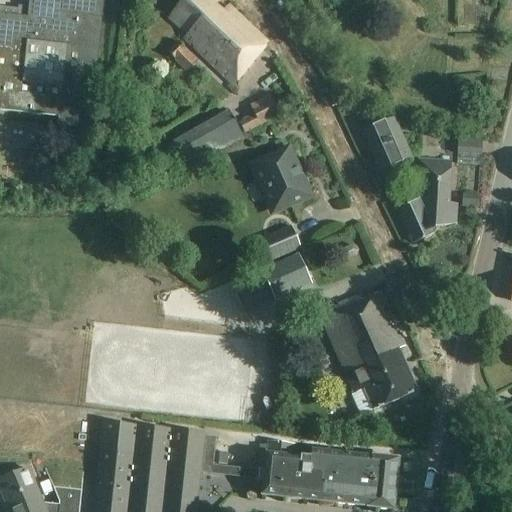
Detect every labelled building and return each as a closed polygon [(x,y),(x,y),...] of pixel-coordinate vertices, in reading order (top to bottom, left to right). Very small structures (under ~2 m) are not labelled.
[(88,142),(104,0),(28,0),(28,12),(0,9),(0,113),(58,120),(56,139),(88,142)] [(222,16),(214,5),(218,0),(217,0),(185,0),(169,20),(187,36),(184,39),(188,42),(187,44),(232,88),(267,45),(228,9),(222,16)] [(176,43),(167,53),(175,60),(173,62),(185,73),(196,61),(176,43)] [(253,115),(242,121),(248,133),(279,117),(269,97),(249,107),(253,115)] [(228,112),(167,146),(182,173),(243,139),(228,112)] [(411,160),(393,120),(365,132),(363,132),(389,189),(390,189),(383,173),(411,160)] [(458,135),(456,164),(479,166),(481,136),(458,135)] [(273,214),(295,204),(294,201),(304,193),(294,172),(296,171),(288,152),(253,168),(273,214)] [(454,226),(456,206),(448,206),(451,165),(419,163),(416,204),(400,211),(395,200),(394,200),(414,246),(431,238),(429,232),(434,230),(436,233),(456,227),(457,226),(454,226)] [(477,209),(478,196),(462,195),(461,208),(477,209)] [(261,240),(271,262),(299,250),(290,227),(261,240)] [(261,272),(273,298),(309,281),(298,255),(261,272)] [(262,279),(239,289),(245,302),(268,292),(262,279)] [(361,296),(317,316),(353,395),(363,391),(372,412),(417,392),(399,352),(404,349),(379,294),(363,301),(361,296)] [(345,396),(340,384),(329,389),(334,400),(345,396)] [(195,511),(200,474),(262,481),(260,497),(392,510),(397,461),(348,456),(310,452),(309,460),(292,458),(293,448),(266,445),(266,446),(263,471),(247,469),(211,465),(213,440),(203,438),(203,435),(138,428),(103,424),(101,451),(94,511),(78,511),(80,493),(54,490),(59,502),(58,507),(43,505),(28,470),(0,481),(0,491),(8,511),(195,511)] [(226,465),(228,454),(219,453),(218,464),(226,465)]
